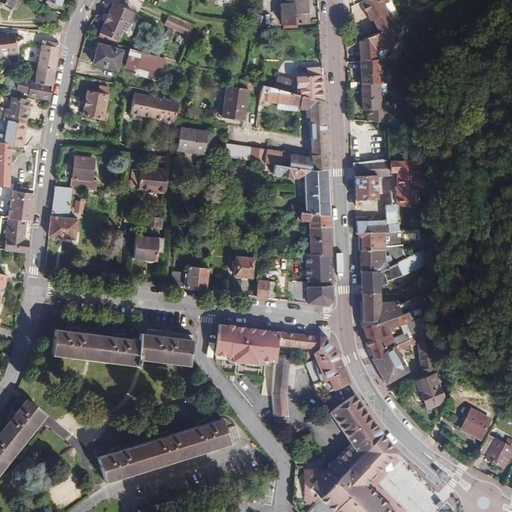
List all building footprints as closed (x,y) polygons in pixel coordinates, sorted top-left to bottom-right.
[(307,0),(281,0),(282,24),(308,23),(307,0)] [(389,28),(396,24),(382,0),(364,0),(362,1),(372,20),(374,19),(380,32),(389,28)] [(133,12),(113,3),(100,33),(116,40),(121,30),(124,31),(133,12)] [(165,25),(189,36),(192,26),(169,16),(165,25)] [(395,45),(389,28),(380,32),(360,41),(361,61),(377,60),(377,51),(386,48),(389,47),(395,45)] [(0,38),(0,54),(2,53),(1,49),(6,48),(7,52),(17,51),(15,33),(5,34),(6,38),(0,38)] [(35,81),(52,84),(59,44),(42,40),(41,44),(35,81)] [(121,51),(98,44),(92,63),(116,70),(121,51)] [(159,81),(165,58),(130,48),(126,61),(148,67),(146,78),(159,81)] [(386,52),(386,48),(377,51),(377,60),(384,60),(383,51),(386,52)] [(388,81),(387,68),(387,60),(384,60),(377,60),(361,61),(362,83),(387,81),(388,81)] [(324,101),(322,68),(307,69),(307,77),(296,78),(297,94),(324,101)] [(10,77),(8,88),(28,93),(28,95),(50,99),(52,84),(35,81),(30,80),(12,77),(10,77)] [(276,88),(288,91),(290,78),(277,77),(276,88)] [(262,84),(245,80),(240,78),(238,85),(255,90),(255,89),(261,90),(262,84)] [(389,121),(388,101),(387,81),(362,83),(363,110),(369,110),(374,110),(375,121),(383,121),(389,121)] [(108,87),(100,85),(98,93),(88,91),(83,114),(102,119),(108,87)] [(225,104),(223,118),(243,120),(248,89),(226,86),(224,103),(225,104)] [(324,101),(297,94),(288,91),(276,88),(268,86),(267,91),(265,101),(303,106),(304,107),(306,107),(309,108),(309,116),(312,157),(291,154),(290,153),(226,144),(224,157),(268,162),(305,167),(327,169),(324,101)] [(175,122),(178,103),(134,93),(130,112),(175,122)] [(2,119),(8,120),(25,122),(29,101),(12,98),(10,109),(9,111),(4,110),(2,119)] [(0,134),(0,143),(10,144),(21,146),(25,122),(8,120),(5,135),(0,134)] [(382,131),(383,121),(375,121),(375,131),(382,131)] [(207,132),(180,128),(176,149),(192,151),(202,153),(204,153),(206,141),(207,132)] [(0,185),(8,186),(10,144),(0,143),(0,185)] [(404,155),(402,149),(394,152),(353,163),(354,176),(355,176),(356,200),(377,200),(376,176),(388,176),(388,174),(390,174),(390,176),(396,175),(397,187),(395,187),(395,191),(390,191),(389,205),(385,205),(385,219),(366,220),(366,216),(356,217),(357,233),(358,234),(384,230),(399,228),(396,222),(396,211),(398,210),(399,204),(404,204),(404,200),(416,200),(416,197),(421,197),(421,173),(424,173),(423,160),(421,160),(420,154),(404,155)] [(73,157),(70,188),(82,189),(95,190),(96,180),(91,179),(93,159),(73,157)] [(305,171),(305,167),(268,162),(267,172),(297,177),(305,171)] [(165,193),(168,170),(140,167),(137,187),(154,189),(154,191),(165,193)] [(306,212),(330,215),(327,169),(305,167),(305,171),(306,212)] [(70,188),(54,186),(49,235),(74,239),(77,218),(68,217),(66,217),(67,213),(69,213),(72,192),(82,193),(82,189),(70,188)] [(12,191),(9,217),(30,219),(33,194),(12,191)] [(330,226),(330,215),(306,212),(297,211),(296,220),(308,221),(308,227),(330,226)] [(143,226),(162,228),(163,218),(144,215),(143,226)] [(9,217),(4,250),(27,252),(30,219),(9,217)] [(332,256),(330,226),(308,227),(308,231),(309,252),(332,256)] [(385,245),(384,230),(358,234),(359,237),(360,250),(385,248),(385,245)] [(421,238),(420,231),(412,233),(413,240),(421,238)] [(162,239),(135,236),(133,258),(144,259),(149,262),(152,260),(156,260),(157,251),(161,251),(162,239)] [(415,253),(423,249),(421,238),(413,240),(415,253)] [(402,243),(385,245),(385,248),(360,250),(360,271),(377,270),(397,261),(406,257),(403,250),(402,243)] [(426,257),(423,249),(415,253),(406,257),(397,261),(401,269),(426,257)] [(333,301),(332,256),(309,252),(302,252),(301,294),(292,293),(291,301),(327,306),(333,301)] [(253,259),(237,257),(235,275),(250,276),(253,259)] [(379,280),(401,269),(397,261),(377,270),(360,271),(361,293),(380,292),(379,280)] [(184,285),(183,288),(206,290),(208,268),(188,266),(188,273),(174,272),(172,284),(184,285)] [(256,296),(268,298),(269,282),(258,280),(256,296)] [(425,301),(433,298),(430,290),(399,300),(398,297),(381,301),(380,292),(361,293),(362,321),(363,328),(384,315),(425,301)] [(414,340),(426,336),(425,301),(384,315),(363,328),(372,357),(394,348),(384,331),(407,320),(414,340)] [(261,361),(276,362),(277,357),(278,345),(279,332),(219,324),(215,355),(238,358),(241,358),(240,363),(245,363),(245,368),(260,370),(261,361)] [(0,336),(14,340),(16,331),(0,327),(0,336)] [(190,362),(190,359),(193,335),(154,331),(154,336),(147,335),(141,334),(139,341),(124,338),(125,334),(116,334),(116,338),(80,333),(80,328),(71,329),(71,331),(56,330),(53,355),(139,366),(140,358),(190,365),(190,362)] [(278,345),(318,350),(319,337),(279,332),(278,345)] [(432,374),(426,336),(414,340),(394,348),(372,357),(371,358),(386,384),(408,372),(398,354),(417,346),(422,378),(432,374)] [(318,350),(314,354),(317,359),(327,380),(315,385),(317,390),(325,393),(331,391),(349,383),(335,349),(325,338),(319,337),(318,350)] [(272,396),(274,417),(288,416),(287,394),(291,359),(277,357),(276,362),(272,396)] [(327,380),(317,359),(307,364),(315,385),(327,380)] [(433,374),(432,374),(422,378),(413,382),(420,401),(423,399),(427,409),(440,404),(439,402),(445,400),(433,374)] [(270,396),(271,385),(263,385),(262,395),(270,396)] [(339,480),(384,435),(356,395),(330,412),(352,444),(333,465),(329,465),(330,468),(328,470),(339,480)] [(0,475),(46,418),(26,402),(16,414),(13,412),(9,420),(11,421),(0,434),(0,475)] [(452,408),(446,404),(441,415),(447,418),(452,408)] [(490,420),(471,409),(461,428),(480,439),(490,420)] [(112,452),(98,457),(106,481),(230,444),(222,419),(208,423),(206,419),(198,423),(199,426),(170,435),(169,430),(161,434),(162,437),(121,450),(120,445),(112,449),(112,452)] [(504,443),(487,434),(476,453),(503,468),(511,451),(511,439),(507,437),(504,443)] [(321,499),(334,511),(383,511),(389,506),(367,485),(396,454),(384,435),(339,480),(321,499)] [(305,494),(305,496),(315,505),(321,499),(339,480),(328,470),(324,473),(321,470),(314,470),(306,480),(306,489),(308,490),(308,494),(305,494)] [(296,480),(296,487),(305,496),(305,494),(306,489),(306,480),(296,480)] [(305,496),(296,487),(294,507),(299,511),(307,511),(315,505),(305,496)]
